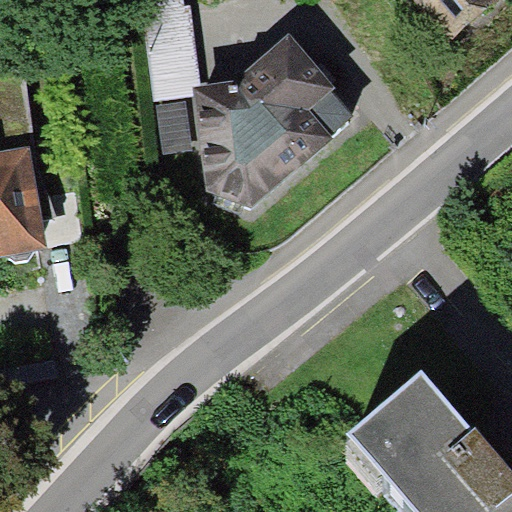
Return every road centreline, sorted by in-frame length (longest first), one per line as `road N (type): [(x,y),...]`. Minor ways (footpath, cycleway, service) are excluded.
road 1 (tertiary): [(511,110),(242,328),(124,436)]
road 2 (residential): [(124,436),(62,391),(0,399)]
